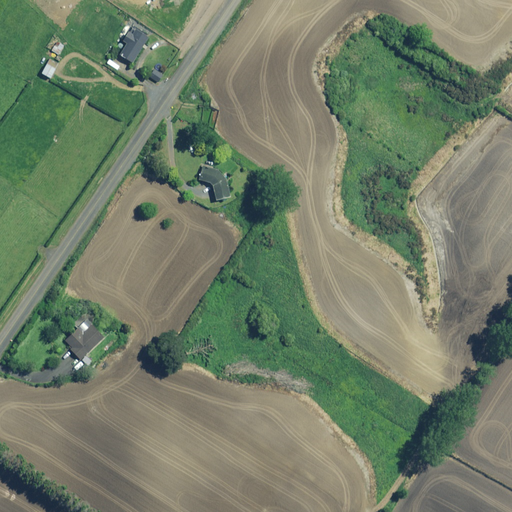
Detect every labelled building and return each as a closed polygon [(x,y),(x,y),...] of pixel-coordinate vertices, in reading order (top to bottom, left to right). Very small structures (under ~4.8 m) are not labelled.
[(148,37),(135,29),(132,35),(128,33),(123,41),(127,44),(120,55),(133,63),(148,37)] [(58,56),(64,47),(58,43),(56,46),(53,44),(49,50),(58,56)] [(55,69),(47,64),(42,74),(50,78),(55,69)] [(163,74),(155,69),(150,77),(158,82),(163,74)] [(216,170),(201,166),(198,180),(208,184),(211,187),(214,202),(229,199),(225,179),(216,170)] [(104,337),(92,325),(83,334),(78,329),(65,341),(72,348),(70,349),(81,360),(104,337)] [(92,361),(87,355),(82,361),(87,366),(92,361)]
